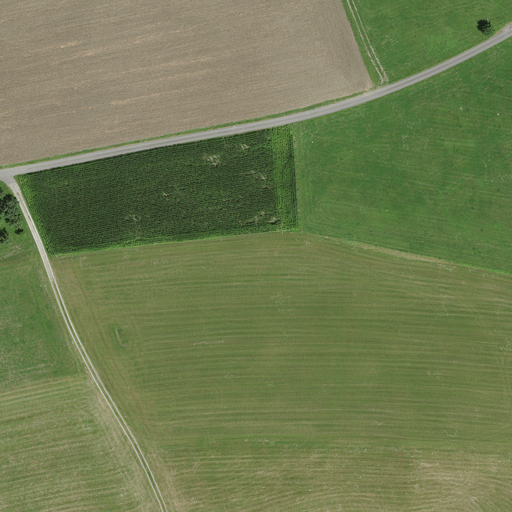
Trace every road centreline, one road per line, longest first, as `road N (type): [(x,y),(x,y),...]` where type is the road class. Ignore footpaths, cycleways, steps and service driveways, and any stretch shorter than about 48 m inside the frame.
road 1 (residential): [(511,30),(380,94),(267,125),(0,175)]
road 2 (track): [(3,174),(163,511)]
